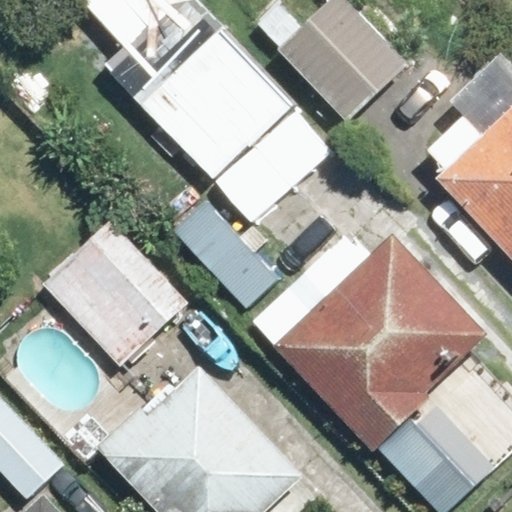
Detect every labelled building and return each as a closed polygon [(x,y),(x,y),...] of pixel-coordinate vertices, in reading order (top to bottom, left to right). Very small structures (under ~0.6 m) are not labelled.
[(149,0),(165,17),(183,1),(181,0),(149,0)] [(341,0),(320,0),(275,47),(352,120),(407,62),(341,0)] [(148,109),(211,172),(278,105),(215,42),(148,109)] [(511,112),(440,179),(511,255),(511,112)] [(113,226),(47,286),(120,365),(186,304),(113,226)] [(496,338),(394,236),(278,351),(380,453),(496,338)] [(203,364),(106,452),(162,511),(268,511),(307,477),(203,364)] [(0,392),(0,466),(26,496),(63,463),(0,392)] [(58,511),(47,500),(33,511),(58,511)]
